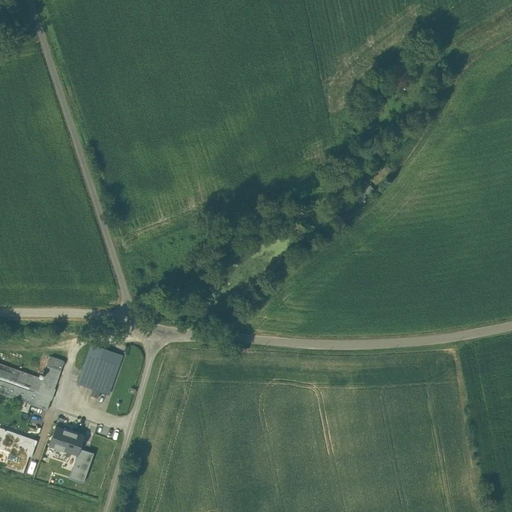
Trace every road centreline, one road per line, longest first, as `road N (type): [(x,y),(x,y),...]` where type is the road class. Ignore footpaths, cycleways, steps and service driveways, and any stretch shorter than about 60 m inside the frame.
road 1 (unclassified): [(511,325),(352,344),(162,332)]
road 2 (unclassified): [(132,319),(28,0)]
road 3 (unclassified): [(106,511),(162,332)]
road 4 (unclassified): [(0,311),(132,319)]
